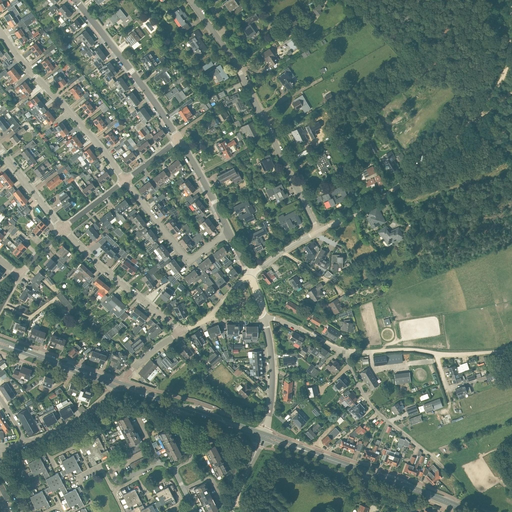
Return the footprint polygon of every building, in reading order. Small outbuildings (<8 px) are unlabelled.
[(230,12),(234,9),(239,5),(234,0),(227,0),(227,1),(226,0),(225,0),(222,2),(223,4),(224,4),(230,12)] [(3,1),(0,3),(0,9),(1,11),(7,7),(8,9),(12,7),(10,5),(8,1),(4,4),(3,1)] [(322,8),(319,3),(312,9),(317,16),(322,13),(320,10),(322,8)] [(51,11),(50,11),(53,14),(57,10),(59,13),(60,12),(62,14),(68,9),(64,4),(58,9),(56,6),(55,7),(51,11)] [(181,34),(186,30),(190,27),(185,21),(189,19),(184,12),(183,12),(180,8),(173,13),(182,25),(177,29),(181,34)] [(67,19),(72,14),(68,9),(62,14),(59,16),(64,21),(60,24),(63,27),(68,23),(66,20),(67,19)] [(112,14),(108,17),(113,24),(116,22),(120,18),(122,21),(127,18),(120,9),(112,14)] [(8,21),(13,18),(11,14),(14,12),(12,10),(4,16),(8,21)] [(247,26),(243,29),(249,38),(251,36),(253,39),(254,39),(255,39),(256,39),(256,38),(257,38),(257,37),(256,36),(260,33),(258,31),(257,32),(251,23),(255,21),(256,21),(258,19),(259,18),(255,13),(249,18),(249,17),(245,20),(246,20),(246,22),(247,24),(248,24),(249,25),(247,26)] [(13,18),(8,21),(11,27),(17,23),(20,21),(22,20),(24,22),(30,18),(28,15),(19,20),(19,19),(16,16),(13,18)] [(30,18),(24,23),(25,25),(24,26),(25,27),(27,26),(33,22),(30,18)] [(74,32),(81,26),(76,19),(71,24),(69,26),(74,32)] [(289,29),(295,25),(292,21),(286,26),(289,29)] [(26,28),(25,27),(24,26),(15,32),(19,38),(26,33),(24,30),(26,28)] [(275,26),(269,30),(272,35),(279,30),(275,26)] [(129,35),(125,38),(127,41),(128,42),(128,43),(131,46),(131,45),(134,49),(140,44),(137,41),(141,38),(144,35),(138,28),(135,30),(129,35)] [(198,54),(207,48),(201,39),(199,40),(198,39),(202,36),(198,29),(189,35),(192,39),(189,41),(194,48),(193,48),(196,54),(198,53),(198,54)] [(33,36),(35,38),(40,35),(38,31),(32,35),(29,30),(26,33),(19,38),(22,43),(33,36)] [(83,41),(90,36),(85,30),(78,36),(75,38),(77,41),(81,38),(83,41)] [(84,49),(81,52),(81,53),(83,55),(84,55),(84,54),(91,49),(88,47),(94,42),(90,36),(83,41),(85,45),(82,47),(84,49)] [(34,51),(39,47),(37,45),(40,42),(38,40),(35,43),(35,42),(30,46),(34,51)] [(50,51),(50,52),(54,49),(57,47),(54,44),(48,48),(50,51)] [(39,47),(34,51),(37,56),(46,50),(44,48),(41,50),(39,47)] [(95,57),(102,52),(98,47),(93,51),(91,49),(84,54),(84,55),(85,56),(87,55),(89,58),(93,55),(95,57)] [(275,55),(274,56),(269,49),(262,54),(267,61),(268,61),(271,65),(279,60),(275,55)] [(301,54),(304,59),(311,54),(308,49),(301,54)] [(47,58),(41,62),(45,67),(51,63),(48,60),(51,58),(50,56),(52,54),(50,52),(50,51),(45,55),(47,58)] [(100,62),(106,57),(102,52),(95,57),(97,60),(93,63),(97,68),(102,64),(100,62)] [(158,64),(155,60),(155,59),(154,58),(153,58),(150,53),(141,59),(143,63),(146,61),(149,66),(148,66),(150,69),(158,64)] [(5,69),(7,68),(11,65),(7,59),(1,64),(5,69)] [(68,62),(61,67),(63,70),(64,71),(69,67),(71,66),(68,62)] [(106,72),(113,67),(109,62),(104,66),(102,64),(97,68),(101,73),(104,70),(106,72)] [(209,62),(202,66),(205,70),(206,69),(212,66),(209,62)] [(45,67),(49,72),(54,68),(57,66),(55,63),(53,66),(51,63),(45,67)] [(223,81),(229,78),(229,77),(228,77),(226,72),(225,73),(224,71),(220,65),(220,64),(216,66),(217,68),(210,72),(212,76),(215,75),(219,81),(223,79),(223,81)] [(166,83),(170,80),(165,72),(169,69),(166,65),(161,68),(163,71),(154,77),(157,81),(161,78),(166,83)] [(0,73),(0,77),(1,78),(4,75),(5,77),(7,76),(9,74),(11,76),(17,72),(13,67),(7,71),(5,69),(2,72),(0,73)] [(111,77),(117,72),(113,67),(106,72),(109,75),(105,78),(108,83),(113,79),(111,77)] [(59,73),(53,77),(57,82),(63,78),(64,77),(65,76),(63,73),(64,73),(62,70),(59,73)] [(292,78),(291,79),(286,71),(278,77),(284,84),(284,83),(288,88),(296,83),(292,78)] [(15,81),(21,76),(17,72),(11,76),(13,79),(10,82),(11,84),(15,81)] [(180,78),(176,81),(178,84),(186,78),(184,75),(180,78)] [(67,82),(70,80),(68,78),(66,80),(64,77),(57,82),(61,87),(67,83),(67,82)] [(118,87),(125,82),(121,77),(115,81),(113,79),(108,83),(112,88),(116,85),(118,87)] [(23,91),(29,86),(25,81),(19,86),(15,89),(17,91),(20,88),(23,91)] [(76,85),(70,89),(73,94),(79,90),(77,87),(80,85),(80,84),(79,83),(79,82),(76,85)] [(122,92),(128,87),(125,82),(118,87),(120,90),(116,93),(119,98),(124,94),(122,92)] [(176,87),(166,94),(169,99),(170,99),(175,96),(179,102),(183,99),(183,100),(185,98),(185,97),(186,96),(182,90),(181,90),(177,84),(175,86),(176,87)] [(27,96),(32,91),(29,86),(23,91),(25,93),(21,96),(23,98),(26,95),(27,96)] [(79,90),(73,94),(77,99),(83,95),(86,92),(85,90),(84,90),(82,87),(79,90)] [(129,102),(136,97),(132,92),(126,97),(124,94),(119,98),(123,103),(127,100),(129,102)] [(225,100),(223,101),(225,106),(227,105),(228,105),(233,103),(232,102),(235,101),(235,102),(236,101),(237,105),(236,105),(239,111),(240,111),(240,112),(246,109),(245,108),(241,99),(238,93),(234,95),(231,97),(230,95),(226,97),(227,99),(225,100)] [(213,96),(209,98),(212,103),(217,101),(217,100),(220,98),(218,94),(213,96)] [(292,103),(296,109),(302,106),(305,112),(309,109),(304,101),(305,100),(302,95),(294,100),(295,101),(292,103)] [(34,105),(40,100),(36,96),(30,100),(31,100),(27,103),(29,105),(32,102),(34,105)] [(134,107),(140,102),(136,97),(129,102),(131,105),(127,108),(131,113),(135,109),(134,107)] [(87,101),(81,105),(85,110),(91,105),(89,102),(92,100),(91,98),(87,100),(87,101)] [(38,110),(44,105),(40,100),(34,105),(36,108),(33,110),(31,112),(35,116),(40,112),(38,110)] [(183,108),(178,111),(181,116),(189,110),(187,106),(188,106),(185,102),(183,103),(181,106),(183,108)] [(2,112),(7,108),(9,107),(8,106),(9,105),(7,104),(5,105),(4,104),(0,107),(0,108),(0,109),(2,112)] [(96,106),(93,108),(91,105),(85,110),(89,115),(95,110),(98,107),(96,106)] [(140,117),(147,112),(143,107),(137,111),(135,109),(131,113),(134,118),(138,115),(140,117)] [(10,111),(10,110),(7,108),(2,112),(0,113),(2,116),(0,117),(0,125),(9,118),(6,114),(10,111)] [(46,119),(52,115),(48,110),(42,114),(42,115),(40,112),(35,116),(38,121),(40,120),(44,117),(46,119)] [(189,110),(181,116),(185,121),(189,118),(193,116),(192,114),(190,111),(189,110)] [(225,111),(218,115),(222,121),(226,118),(225,118),(228,116),(225,111)] [(145,122),(151,117),(147,112),(140,117),(142,120),(134,126),(137,131),(141,129),(142,128),(145,126),(147,124),(145,122)] [(97,125),(103,121),(100,118),(104,115),(102,113),(99,116),(93,120),(97,125)] [(46,124),(43,126),(46,131),(49,128),(52,126),(50,124),(55,119),(52,115),(46,119),(44,121),(46,124)] [(9,118),(0,125),(4,131),(10,126),(11,127),(17,123),(16,122),(16,121),(12,116),(11,117),(9,119),(9,118)] [(103,121),(97,125),(100,130),(107,126),(111,122),(108,117),(103,121)] [(215,127),(218,126),(213,118),(209,120),(210,121),(206,124),(208,127),(207,128),(210,133),(216,130),(215,127)] [(241,118),(235,121),(238,127),(243,124),(241,118)] [(14,131),(18,128),(20,126),(17,122),(17,123),(11,127),(14,131)] [(59,132),(65,127),(62,122),(56,127),(52,130),(54,133),(58,130),(59,132)] [(252,137),(258,133),(252,122),(240,128),(243,133),(247,130),(250,136),(250,137),(250,138),(252,137)] [(157,133),(161,138),(166,134),(160,126),(158,128),(160,131),(157,133)] [(298,143),(303,141),(306,139),(304,134),(307,132),(310,137),(309,138),(312,145),(317,142),(314,136),(315,136),(310,126),(305,128),(306,129),(302,131),(300,127),(292,131),(296,140),(297,140),(298,143)] [(19,130),(18,128),(14,131),(16,134),(18,132),(20,135),(21,135),(26,131),(23,127),(19,130)] [(63,137),(69,132),(65,127),(59,132),(61,134),(55,138),(59,143),(65,139),(63,137)] [(141,129),(137,131),(140,134),(142,138),(146,134),(142,128),(141,129)] [(108,141),(114,136),(112,133),(116,131),(114,129),(111,131),(110,131),(105,136),(108,141)] [(161,138),(157,133),(154,135),(152,132),(150,134),(156,142),(161,138)] [(15,134),(10,138),(14,144),(20,140),(17,137),(15,134)] [(73,145),(79,140),(75,135),(69,140),(66,143),(67,144),(71,142),(73,145)] [(121,138),(120,137),(117,139),(114,136),(108,141),(112,146),(118,141),(121,139),(121,138)] [(146,149),(151,146),(145,137),(140,141),(146,149)] [(219,142),(215,144),(220,152),(222,151),(236,143),(234,139),(231,141),(226,144),(224,141),(219,143),(219,142)] [(23,155),(26,159),(34,153),(29,147),(35,142),(33,140),(25,146),(27,148),(21,153),(22,152),(24,155),(23,155)] [(76,150),(83,145),(79,140),(73,145),(75,147),(71,150),(73,152),(76,149),(76,150)] [(141,153),(146,149),(140,141),(135,145),(141,153)] [(232,155),(231,153),(236,150),(235,149),(238,148),(237,146),(236,144),(236,143),(222,151),(226,158),(231,156),(232,155)] [(83,160),(93,153),(89,148),(83,152),(80,155),(83,160)] [(130,149),(125,152),(127,155),(132,161),(137,157),(133,152),(130,149)] [(73,162),(80,156),(77,152),(70,158),(73,162)] [(125,152),(120,156),(127,165),(132,161),(127,155),(125,152)] [(393,160),(395,159),(391,152),(388,154),(390,157),(384,160),(387,165),(388,164),(390,168),(389,168),(392,172),(398,168),(393,160)] [(34,158),(37,156),(34,153),(26,159),(29,162),(31,164),(30,165),(31,165),(36,161),(34,158)] [(91,162),(96,158),(93,153),(83,160),(86,163),(81,167),(84,171),(93,165),(91,162)] [(329,171),(327,167),(331,166),(325,154),(316,158),(309,161),(308,161),(308,162),(308,163),(308,164),(309,164),(309,165),(310,165),(311,165),(317,161),(318,163),(317,164),(318,166),(322,173),(325,172),(326,173),(329,171)] [(265,159),(259,162),(264,171),(274,166),(270,157),(269,157),(268,157),(265,159)] [(181,174),(183,173),(180,168),(183,166),(178,159),(173,163),(178,170),(181,174)] [(45,168),(46,168),(51,165),(47,160),(40,166),(34,170),(40,177),(45,172),(43,170),(45,168)] [(52,174),(57,171),(63,166),(61,162),(50,171),(52,174)] [(174,173),(178,170),(173,163),(168,167),(170,170),(168,172),(172,178),(175,176),(174,173)] [(63,166),(57,171),(59,174),(63,171),(66,174),(68,172),(63,166)] [(379,184),(383,182),(380,175),(378,176),(377,172),(376,173),(373,166),(362,171),(365,176),(367,181),(365,182),(368,186),(376,182),(375,180),(377,179),(379,184)] [(231,177),(235,183),(236,183),(238,182),(242,180),(238,171),(236,172),(234,167),(222,174),(217,176),(221,183),(231,177)] [(102,175),(106,180),(111,177),(104,168),(102,170),(105,173),(102,175)] [(163,170),(158,174),(164,182),(169,178),(170,180),(172,178),(168,172),(166,173),(163,170)] [(0,185),(9,178),(5,172),(0,175),(0,176),(1,178),(0,179),(0,185)] [(106,180),(102,175),(99,177),(96,174),(94,176),(101,184),(106,180)] [(161,188),(166,184),(158,174),(153,178),(155,181),(153,183),(158,189),(160,188),(161,188)] [(46,184),(51,190),(63,180),(58,175),(46,184)] [(9,178),(0,185),(0,187),(0,188),(3,186),(4,187),(6,185),(9,188),(14,184),(9,178)] [(180,193),(191,184),(187,179),(184,181),(182,178),(177,182),(179,185),(181,184),(185,189),(180,193)] [(91,192),(96,188),(90,180),(88,181),(90,184),(87,186),(91,192)] [(149,181),(144,185),(149,192),(151,195),(158,189),(153,183),(151,184),(149,181)] [(189,194),(195,189),(191,184),(180,193),(182,195),(186,192),(188,194),(184,198),(187,201),(192,197),(189,194)] [(271,186),(265,189),(269,197),(275,194),(274,193),(275,192),(278,197),(278,198),(275,200),(276,203),(281,201),(280,200),(284,198),(289,196),(287,193),(284,194),(282,189),(284,189),(281,184),(277,186),(272,188),(271,186)] [(144,196),(149,192),(144,185),(139,189),(144,196)] [(340,202),(344,200),(348,198),(346,193),(342,185),(322,195),(325,201),(328,199),(331,207),(336,205),(335,204),(340,202)] [(91,192),(87,186),(84,188),(82,186),(80,187),(86,195),(91,192)] [(13,199),(10,201),(12,203),(23,195),(18,189),(13,193),(15,196),(13,198),(13,199)] [(61,197),(59,199),(61,201),(63,204),(62,205),(67,210),(70,208),(72,206),(72,205),(68,200),(71,199),(68,196),(66,193),(61,197)] [(166,204),(162,199),(165,197),(163,193),(157,197),(160,201),(152,207),(156,212),(166,204)] [(19,212),(27,206),(25,203),(28,201),(23,195),(12,203),(9,206),(9,207),(11,209),(12,208),(13,208),(14,207),(14,206),(16,205),(15,204),(17,203),(17,204),(20,202),(22,204),(16,209),(19,212)] [(201,203),(197,199),(195,201),(192,197),(187,201),(185,203),(188,207),(191,204),(195,209),(201,203)] [(127,208),(130,206),(125,200),(120,204),(126,211),(128,210),(127,208)] [(238,205),(233,207),(237,214),(241,212),(240,210),(244,208),(246,212),(242,214),(241,213),(238,215),(240,219),(243,218),(245,221),(254,217),(252,213),(255,212),(251,204),(250,205),(247,200),(238,205)] [(197,221),(204,215),(202,212),(205,209),(201,203),(195,209),(199,214),(194,217),(196,219),(197,221)] [(122,215),(126,211),(120,204),(115,208),(117,210),(114,212),(118,217),(122,222),(125,220),(126,220),(122,215)] [(164,205),(156,212),(160,217),(168,211),(168,210),(165,205),(164,205)] [(25,214),(26,215),(31,210),(27,206),(19,212),(22,210),(25,214)] [(370,216),(367,217),(369,222),(372,220),(374,224),(379,221),(381,224),(385,222),(381,214),(380,214),(376,208),(368,212),(370,216)] [(287,222),(290,229),(296,226),(294,224),(293,224),(291,221),(296,219),(298,224),(302,223),(296,210),(284,216),(283,214),(277,217),(281,225),(287,222)] [(105,215),(109,221),(115,217),(110,211),(105,215)] [(138,214),(136,215),(134,213),(130,216),(129,217),(133,223),(135,222),(136,224),(142,219),(138,214)] [(109,221),(105,215),(100,219),(105,226),(103,228),(105,231),(107,234),(110,232),(106,226),(110,223),(109,221)] [(205,228),(211,223),(208,218),(205,220),(202,217),(205,215),(204,215),(197,221),(200,224),(201,223),(205,228)] [(37,225),(43,231),(47,226),(37,216),(34,218),(39,223),(37,225)] [(136,224),(132,227),(134,229),(137,227),(138,226),(140,229),(144,226),(146,224),(142,219),(136,224)] [(169,229),(176,223),(172,219),(166,224),(169,229)] [(265,228),(270,226),(267,220),(260,224),(262,229),(250,235),(253,242),(255,241),(257,246),(255,247),(253,248),(256,253),(263,249),(262,246),(270,242),(268,239),(264,242),(261,236),(268,233),(265,228)] [(90,235),(95,231),(101,226),(97,221),(93,224),(95,226),(93,228),(91,226),(85,231),(90,235)] [(38,236),(43,231),(37,225),(34,223),(31,226),(29,228),(38,236)] [(169,229),(174,234),(180,229),(176,223),(169,229)] [(207,230),(209,233),(216,228),(211,223),(205,228),(200,232),(197,235),(201,240),(204,237),(202,234),(206,231),(207,230)] [(185,235),(179,241),(183,246),(189,240),(192,238),(188,233),(192,231),(194,229),(191,225),(189,227),(184,231),(187,234),(185,235)] [(382,229),(379,232),(385,239),(388,243),(392,241),(393,242),(397,240),(398,241),(403,239),(402,238),(403,237),(401,232),(399,228),(393,230),(393,231),(390,232),(390,231),(386,226),(382,229)] [(146,228),(137,236),(139,238),(142,235),(146,240),(144,242),(154,234),(150,229),(148,230),(146,228)] [(90,235),(94,240),(99,236),(95,231),(90,235)] [(152,244),(158,239),(154,234),(144,242),(146,245),(150,241),(152,244)] [(198,242),(201,240),(197,235),(189,241),(189,240),(183,246),(187,251),(193,246),(192,243),(196,240),(198,242)] [(16,241),(13,244),(17,247),(23,252),(27,248),(22,243),(24,240),(19,236),(15,240),(16,241)] [(105,242),(100,247),(106,252),(111,247),(113,245),(115,242),(114,240),(113,240),(111,243),(110,243),(108,245),(105,242)] [(310,243),(304,248),(307,252),(308,253),(306,256),(312,260),(317,253),(313,248),(317,245),(314,241),(310,244),(310,243)] [(111,247),(106,252),(109,255),(108,255),(108,256),(110,258),(111,258),(111,257),(112,257),(116,252),(114,250),(118,245),(115,242),(113,245),(111,247)] [(12,247),(9,249),(18,257),(23,252),(17,247),(13,244),(12,243),(10,245),(12,247)] [(160,253),(166,249),(162,244),(159,246),(156,248),(156,249),(160,253)] [(63,246),(57,252),(61,256),(58,259),(61,261),(63,264),(69,257),(67,255),(69,252),(63,246)] [(224,264),(229,260),(225,254),(228,252),(227,251),(223,247),(223,246),(218,250),(225,260),(223,261),(222,262),(224,264)] [(166,249),(160,253),(164,258),(164,259),(167,256),(170,254),(166,249)] [(324,258),(328,252),(321,249),(314,262),(320,265),(319,266),(320,267),(325,270),(330,262),(324,258)] [(220,258),(223,261),(225,260),(218,250),(213,254),(217,260),(220,258)] [(116,252),(112,257),(117,260),(121,256),(117,252),(116,252)] [(137,261),(137,260),(142,254),(140,253),(136,257),(135,259),(133,262),(127,270),(133,274),(137,269),(133,266),(135,264),(137,261)] [(343,267),(343,256),(339,256),(339,255),(332,255),(332,264),(333,264),(333,271),(337,271),(337,268),(343,267)] [(127,257),(121,265),(127,270),(133,262),(135,259),(133,257),(131,260),(127,257)] [(203,261),(207,267),(213,263),(208,257),(203,261)] [(51,258),(46,264),(51,269),(53,271),(57,266),(59,268),(63,264),(61,261),(58,259),(55,262),(51,258)] [(173,259),(171,260),(170,260),(169,259),(165,261),(160,265),(162,268),(167,264),(168,263),(172,268),(177,264),(173,259)] [(227,273),(232,279),(238,274),(234,268),(231,265),(233,263),(230,260),(224,265),(226,268),(228,267),(231,271),(227,273)] [(202,271),(207,267),(203,261),(198,265),(202,271)] [(87,269),(82,263),(77,268),(80,270),(75,276),(78,278),(87,269)] [(148,273),(142,278),(144,277),(149,284),(148,285),(150,288),(156,284),(154,281),(150,276),(152,275),(159,270),(159,269),(161,267),(158,264),(149,270),(147,271),(148,273)] [(177,264),(172,268),(175,273),(173,275),(175,278),(180,274),(178,271),(181,269),(177,264)] [(219,269),(219,268),(217,270),(214,273),(219,280),(216,282),(220,288),(227,283),(222,278),(225,276),(219,269)] [(78,279),(76,281),(78,282),(80,280),(82,279),(86,276),(89,279),(93,274),(87,269),(78,278),(78,279)] [(198,270),(196,272),(194,270),(189,274),(194,280),(198,276),(199,277),(203,281),(204,281),(205,279),(202,275),(198,270)] [(43,280),(41,279),(44,276),(39,271),(35,276),(41,282),(43,280)] [(276,278),(278,276),(275,272),(271,275),(268,272),(267,273),(265,271),(261,274),(269,284),(273,281),(272,280),(275,277),(276,278)] [(189,284),(194,280),(189,274),(184,277),(189,284)] [(37,286),(41,282),(35,276),(31,280),(32,282),(30,285),(29,284),(28,284),(35,290),(36,291),(39,288),(37,286)] [(302,289),(300,286),(302,285),(296,276),(289,280),(295,289),(296,289),(298,291),(302,289)] [(176,279),(174,277),(169,281),(173,285),(178,281),(177,280),(176,279)] [(209,288),(205,291),(210,296),(216,291),(212,286),(214,284),(208,277),(206,279),(208,281),(206,283),(209,288)] [(95,293),(104,283),(98,278),(93,283),(97,285),(95,288),(96,289),(93,292),(95,293)] [(95,293),(94,295),(95,295),(97,297),(100,292),(104,295),(99,300),(102,302),(106,299),(107,298),(108,297),(105,294),(110,288),(104,283),(95,293)] [(307,293),(313,302),(323,295),(319,289),(323,286),(321,283),(316,286),(317,288),(315,289),(315,288),(307,293)] [(34,291),(35,290),(28,284),(26,287),(22,292),(35,300),(37,298),(34,297),(37,293),(34,291)] [(82,292),(86,295),(89,292),(87,291),(90,287),(88,285),(82,292)] [(173,297),(171,295),(166,291),(169,288),(166,286),(163,289),(165,290),(160,296),(166,301),(168,298),(171,300),(173,297)] [(200,293),(202,291),(198,286),(195,288),(198,292),(193,296),(195,299),(199,305),(205,300),(200,293)] [(35,300),(22,292),(19,297),(27,302),(29,299),(32,301),(33,299),(35,300)] [(107,298),(106,299),(108,302),(106,304),(112,309),(114,306),(119,301),(114,296),(112,298),(110,301),(107,298)] [(183,303),(178,305),(177,303),(178,303),(176,299),(170,303),(172,306),(174,305),(175,306),(174,307),(180,319),(186,316),(184,310),(186,309),(183,303)] [(337,299),(329,304),(329,305),(331,307),(334,313),(343,308),(340,303),(337,299)] [(120,311),(125,306),(119,301),(114,306),(112,309),(114,311),(113,313),(118,317),(122,313),(120,311)] [(300,308),(293,304),(289,301),(285,306),(297,313),(300,309),(300,308)] [(137,317),(141,312),(136,307),(131,313),(129,316),(132,318),(134,315),(137,317)] [(351,309),(338,314),(339,318),(348,315),(349,318),(353,316),(351,309)] [(119,316),(124,320),(128,315),(124,312),(123,313),(122,313),(118,317),(119,316)] [(141,325),(147,317),(141,312),(137,317),(135,320),(141,325)] [(150,319),(147,324),(150,326),(150,325),(153,327),(147,332),(149,335),(151,337),(152,337),(152,338),(156,336),(155,335),(157,333),(161,330),(160,328),(157,324),(156,324),(153,322),(153,321),(150,319)] [(350,331),(351,323),(350,319),(343,320),(343,321),(340,321),(340,326),(341,326),(341,329),(350,331)] [(15,322),(13,329),(17,330),(16,333),(18,333),(17,334),(21,335),(21,334),(23,335),(26,326),(19,323),(19,324),(15,322)] [(212,327),(216,336),(221,334),(221,333),(218,324),(218,325),(212,327)] [(137,327),(133,331),(137,334),(142,328),(140,326),(138,325),(137,327)] [(242,332),(242,339),(252,339),(252,326),(246,326),(246,332),(242,332)] [(328,326),(324,334),(335,341),(340,333),(328,326)] [(216,336),(212,327),(207,329),(210,338),(216,336)] [(35,339),(39,330),(32,328),(29,337),(31,338),(30,339),(33,340),(34,339),(35,339)] [(40,341),(42,342),(45,332),(39,330),(35,339),(37,340),(37,341),(40,342),(40,341)] [(191,336),(192,337),(190,338),(193,344),(195,342),(198,346),(205,342),(198,331),(191,336)] [(300,345),(304,338),(294,332),(289,340),(300,345)] [(55,347),(59,337),(52,335),(49,344),(50,345),(50,346),(53,347),(54,346),(55,347)] [(60,348),(62,349),(65,340),(59,337),(55,347),(57,347),(57,348),(60,349),(60,348)] [(132,354),(144,343),(140,337),(131,345),(127,341),(123,344),(132,354)] [(182,340),(175,346),(186,359),(193,353),(182,340)] [(74,347),(68,353),(68,354),(70,356),(71,355),(73,357),(78,351),(77,350),(81,346),(77,343),(74,347)] [(320,349),(319,348),(315,345),(313,348),(310,346),(308,349),(307,352),(310,354),(310,352),(316,356),(322,347),(321,347),(320,349)] [(303,346),(300,352),(301,352),(305,355),(307,352),(308,349),(303,346)] [(91,353),(89,359),(90,359),(93,360),(93,361),(94,361),(96,362),(96,361),(99,353),(101,349),(96,347),(94,351),(92,351),(91,353)] [(322,347),(317,354),(322,358),(320,361),(321,361),(322,363),(327,357),(324,355),(327,351),(322,347)] [(215,353),(207,359),(210,363),(218,357),(219,355),(216,351),(215,353)] [(121,352),(120,352),(118,352),(117,354),(118,355),(112,352),(111,356),(123,362),(124,362),(125,362),(126,360),(126,359),(125,359),(127,355),(122,353),(122,352),(121,352)] [(99,353),(96,361),(97,361),(103,363),(104,364),(104,363),(105,358),(106,357),(106,355),(99,353)] [(289,357),(283,357),(284,365),(294,364),(294,358),(298,358),(298,353),(291,354),(291,357),(289,357)] [(402,354),(386,356),(387,364),(403,362),(402,354)] [(120,369),(123,362),(111,356),(109,360),(114,362),(113,366),(120,369)] [(170,361),(166,356),(162,359),(160,357),(156,360),(161,367),(164,365),(166,367),(168,366),(173,369),(173,366),(179,362),(175,357),(170,361)] [(373,357),(374,366),(387,364),(386,356),(373,357)] [(211,368),(208,371),(209,373),(210,372),(210,373),(211,372),(211,371),(212,370),(212,369),(214,368),(214,367),(220,362),(223,360),(221,358),(218,361),(212,366),(211,368)] [(157,366),(154,363),(151,359),(138,373),(145,379),(157,366)] [(0,375),(1,376),(6,372),(3,368),(9,364),(8,362),(2,360),(0,361),(0,375)] [(330,361),(326,366),(331,371),(331,372),(334,375),(336,372),(336,371),(340,366),(338,364),(339,363),(338,363),(339,362),(337,360),(336,361),(335,360),(333,363),(330,361)] [(469,369),(467,362),(459,364),(460,366),(456,367),(458,373),(461,372),(469,369)] [(451,376),(458,373),(456,367),(455,365),(449,368),(451,376)] [(28,379),(31,370),(21,367),(19,372),(14,371),(12,376),(20,379),(22,374),(25,375),(24,377),(28,379)] [(236,370),(234,372),(238,376),(240,374),(242,371),(239,368),(239,367),(236,370)] [(376,381),(371,372),(368,368),(360,373),(367,384),(371,390),(379,385),(376,381)] [(489,374),(486,375),(488,381),(499,377),(497,371),(493,373),(493,372),(489,373),(489,374)] [(410,372),(395,374),(396,384),(411,382),(410,372)] [(454,383),(462,381),(464,380),(464,379),(462,373),(461,372),(458,373),(451,376),(454,383)] [(349,383),(342,375),(337,380),(338,382),(335,385),(339,389),(343,386),(344,388),(349,383)] [(54,379),(49,377),(45,376),(43,384),(51,386),(54,379)] [(291,400),(293,381),(284,380),(283,400),(291,400)] [(0,386),(0,388),(8,401),(15,396),(6,382),(0,386)] [(27,392),(32,388),(29,383),(24,387),(27,392)] [(244,385),(242,388),(238,391),(245,397),(246,396),(247,396),(248,395),(248,394),(249,392),(248,391),(251,388),(247,383),(245,386),(244,385)] [(76,392),(78,387),(71,384),(69,389),(69,390),(68,393),(71,394),(72,391),(76,392)] [(465,386),(456,389),(458,396),(467,393),(468,394),(472,393),(470,387),(466,388),(465,386)] [(80,391),(77,399),(85,402),(87,397),(90,398),(90,397),(91,397),(93,393),(91,393),(92,392),(84,389),(83,392),(80,391)] [(226,399),(227,398),(229,396),(224,390),(221,393),(226,399)] [(342,395),(338,398),(341,401),(343,399),(343,400),(349,406),(350,405),(351,405),(357,399),(354,396),(355,395),(352,391),(350,393),(349,395),(346,392),(343,394),(342,395)] [(302,401),(299,398),(297,400),(296,399),(293,403),(291,405),(294,408),(302,401)] [(68,403),(63,406),(69,416),(74,413),(71,407),(74,405),(70,401),(68,402),(68,403)] [(401,406),(403,404),(401,401),(392,406),(394,409),(392,410),(395,414),(403,409),(401,406)] [(354,403),(348,410),(351,413),(352,412),(354,414),(358,418),(361,416),(361,415),(362,416),(364,414),(366,412),(364,409),(364,408),(362,407),(359,403),(356,406),(354,403)] [(419,413),(416,405),(406,409),(409,415),(411,414),(411,416),(419,413)] [(63,406),(58,409),(64,419),(69,416),(63,406)] [(27,409),(18,414),(21,420),(30,415),(29,413),(27,409)] [(54,409),(47,413),(52,423),(57,421),(58,421),(55,415),(57,414),(56,412),(55,409),(54,409)] [(303,424),(306,422),(297,413),(298,413),(295,410),(290,415),(292,417),(291,418),(296,424),(296,425),(300,429),(304,425),(303,424)] [(41,415),(39,417),(41,422),(44,421),(47,426),(52,423),(47,413),(41,416),(41,415)] [(98,413),(95,415),(101,421),(103,419),(98,413)] [(118,425),(129,420),(128,418),(130,417),(128,415),(129,415),(128,414),(116,421),(118,425)] [(420,414),(409,419),(411,425),(423,421),(420,414)] [(30,415),(21,420),(23,425),(33,419),(30,415)] [(0,426),(1,426),(6,433),(9,431),(7,428),(9,426),(4,419),(0,421),(0,426)] [(33,419),(23,425),(26,429),(35,424),(33,419)] [(120,429),(133,423),(131,420),(130,421),(129,420),(130,419),(129,420),(118,425),(120,429)] [(315,433),(322,427),(317,422),(310,429),(310,428),(309,429),(305,432),(311,439),(316,434),(315,433)] [(123,433),(135,427),(133,428),(132,427),(134,426),(133,423),(120,429),(123,433)] [(35,424),(26,429),(29,435),(39,430),(37,426),(35,424)] [(354,430),(349,435),(352,436),(354,436),(358,433),(358,434),(363,429),(360,425),(354,430)] [(125,438),(137,431),(135,429),(134,430),(133,428),(135,428),(135,427),(123,433),(125,438)] [(330,445),(329,444),(328,443),(340,432),(336,427),(325,437),(321,440),(328,447),(330,445)] [(160,439),(171,434),(170,432),(172,432),(170,429),(158,435),(160,439)] [(127,442),(137,437),(137,435),(138,435),(137,432),(137,431),(125,438),(127,442)] [(162,444),(175,437),(174,437),(173,434),(171,435),(171,434),(172,433),(171,434),(160,439),(162,444)] [(340,438),(335,442),(340,444),(339,447),(347,450),(352,436),(349,435),(347,442),(342,440),(340,438)] [(137,437),(127,442),(129,447),(135,444),(136,446),(140,445),(142,444),(140,441),(141,440),(140,437),(138,438),(138,437),(139,436),(137,437)] [(347,450),(354,452),(355,450),(357,446),(353,444),(354,442),(353,442),(355,437),(352,436),(347,450)] [(96,443),(92,444),(95,451),(99,449),(103,447),(98,437),(94,439),(96,443)] [(164,448),(175,442),(174,441),(176,440),(175,437),(162,444),(164,448)] [(367,447),(369,443),(369,442),(372,438),(369,437),(366,440),(363,444),(367,447)] [(167,452),(179,446),(177,443),(176,444),(175,443),(176,442),(175,442),(164,448),(167,452)] [(91,443),(81,448),(83,453),(86,451),(88,455),(95,451),(92,444),(91,443)] [(206,455),(216,449),(216,448),(217,447),(216,444),(204,450),(206,455)] [(372,450),(369,458),(376,461),(379,454),(375,453),(376,451),(378,446),(374,445),(373,449),(372,450)] [(169,456),(181,450),(179,451),(179,450),(180,449),(179,446),(167,452),(169,456)] [(95,451),(97,455),(99,459),(110,454),(107,450),(101,453),(99,449),(95,451)] [(208,459),(220,453),(219,450),(217,451),(217,450),(218,449),(216,449),(206,455),(208,459)] [(364,451),(363,456),(369,458),(372,450),(369,449),(368,451),(365,449),(365,451),(364,451)] [(383,449),(382,453),(386,455),(384,461),(389,463),(391,464),(394,453),(395,452),(391,451),(390,454),(386,453),(387,450),(383,449)] [(181,450),(169,456),(171,461),(183,455),(183,454),(182,452),(180,452),(179,451),(181,450)] [(93,457),(97,455),(95,451),(87,455),(92,466),(97,463),(93,457)] [(400,461),(400,458),(398,457),(399,453),(395,451),(395,452),(394,453),(391,464),(398,466),(400,461)] [(74,465),(78,463),(76,459),(80,457),(77,453),(69,457),(72,461),(69,462),(71,465),(73,463),(74,465)] [(210,463),(222,457),(221,458),(220,457),(222,456),(220,453),(208,459),(210,463)] [(40,467),(44,465),(42,461),(46,459),(44,455),(36,459),(38,463),(36,464),(37,467),(39,465),(40,467)] [(72,461),(69,457),(66,459),(64,455),(59,457),(64,466),(68,463),(69,466),(71,465),(69,462),(72,461)] [(411,472),(410,473),(411,473),(413,474),(417,476),(419,471),(419,470),(420,469),(417,468),(418,462),(421,463),(424,456),(421,455),(420,457),(417,456),(417,458),(416,458),(411,472)] [(406,466),(404,471),(409,473),(410,473),(411,472),(416,458),(415,458),(412,456),(409,464),(407,463),(406,466)] [(38,463),(36,459),(32,461),(30,457),(26,459),(30,467),(34,465),(35,468),(37,467),(36,464),(38,463)] [(212,467),(225,461),(223,459),(221,459),(221,458),(222,457),(210,463),(212,467)] [(214,472),(227,466),(226,466),(225,466),(224,465),(226,464),(225,462),(225,461),(212,467),(214,472)] [(71,467),(71,465),(69,466),(68,463),(64,466),(65,469),(63,470),(61,471),(64,475),(71,471),(70,467),(71,467)] [(70,467),(71,471),(75,469),(77,473),(82,471),(78,463),(74,465),(73,463),(71,465),(71,467),(70,467)] [(433,464),(428,469),(438,480),(439,478),(443,475),(433,464)] [(38,468),(37,467),(35,468),(34,465),(30,467),(32,471),(28,473),(30,477),(38,473),(36,469),(38,468)] [(44,475),(48,473),(44,465),(40,467),(39,465),(37,467),(38,468),(36,469),(38,473),(42,471),(44,475)] [(227,466),(214,472),(217,476),(229,470),(227,467),(226,468),(225,467),(227,466)] [(425,467),(422,474),(426,475),(425,477),(433,485),(437,480),(438,480),(428,469),(425,467)] [(60,477),(64,475),(61,471),(53,475),(55,479),(54,480),(55,481),(56,481),(57,483),(62,480),(60,477)] [(48,473),(44,475),(48,483),(52,481),(52,483),(55,481),(54,480),(55,479),(53,475),(50,477),(49,474),(51,473),(50,472),(48,473)] [(61,491),(66,489),(62,480),(57,483),(56,481),(55,481),(56,484),(53,484),(56,489),(60,487),(61,491)] [(56,484),(55,481),(52,483),(52,481),(48,483),(49,487),(46,488),(48,493),(56,489),(53,484),(56,484)] [(196,493),(207,488),(206,487),(208,486),(206,483),(194,489),(196,493)] [(168,497),(172,495),(170,491),(174,489),(172,485),(164,489),(166,493),(164,494),(165,496),(167,495),(168,497)] [(76,499),(80,497),(78,493),(82,491),(79,486),(71,490),(74,495),(71,496),(73,498),(75,497),(76,499)] [(134,499),(139,497),(137,493),(139,491),(141,491),(138,487),(130,491),(132,495),(131,496),(132,498),(134,497),(134,499)] [(166,493),(164,489),(160,490),(158,487),(154,489),(158,497),(162,495),(163,497),(165,496),(164,494),(166,493)] [(198,497),(210,491),(209,488),(207,489),(207,488),(208,487),(207,488),(196,493),(198,497)] [(44,495),(48,493),(46,488),(38,492),(40,497),(38,498),(39,500),(41,499),(42,501),(46,499),(44,495)] [(74,495),(71,490),(68,492),(66,489),(61,491),(65,499),(70,497),(71,499),(73,498),(71,496),(74,495)] [(132,495),(130,491),(127,492),(125,489),(120,491),(124,499),(129,497),(130,499),(132,498),(131,496),(132,495)] [(40,497),(38,492),(34,494),(32,490),(28,493),(32,501),(36,499),(37,501),(39,500),(38,498),(40,497)] [(200,502),(211,496),(210,495),(212,494),(211,492),(211,491),(210,491),(198,497),(200,502)] [(166,498),(165,496),(163,497),(162,495),(158,497),(160,500),(156,502),(158,506),(166,503),(164,498),(166,498)] [(164,498),(166,503),(170,501),(172,505),(176,502),(172,495),(168,497),(167,495),(165,496),(166,498),(164,498)] [(203,506),(215,500),(213,497),(212,498),(211,497),(213,496),(212,496),(211,496),(200,502),(203,506)] [(73,500),(73,498),(71,499),(70,497),(65,499),(67,502),(63,504),(65,509),(73,505),(72,501),(73,500)] [(72,501),(73,505),(77,503),(79,507),(84,505),(80,497),(76,499),(75,497),(73,498),(73,500),(72,501)] [(133,500),(132,498),(130,499),(129,497),(124,499),(126,502),(122,504),(125,509),(133,505),(131,500),(133,500)] [(138,506),(142,504),(139,497),(134,499),(134,497),(132,498),(133,500),(131,500),(133,505),(136,503),(138,506)] [(40,502),(39,500),(37,501),(36,499),(32,501),(34,504),(30,506),(32,511),(40,507),(38,503),(40,502)] [(38,503),(40,507),(44,505),(46,509),(50,507),(46,499),(42,501),(41,499),(39,500),(40,502),(38,503)] [(205,510),(217,504),(215,505),(215,504),(216,503),(215,500),(203,506),(205,510)] [(156,511),(154,508),(158,506),(156,502),(148,506),(150,510),(148,511),(156,511)]
